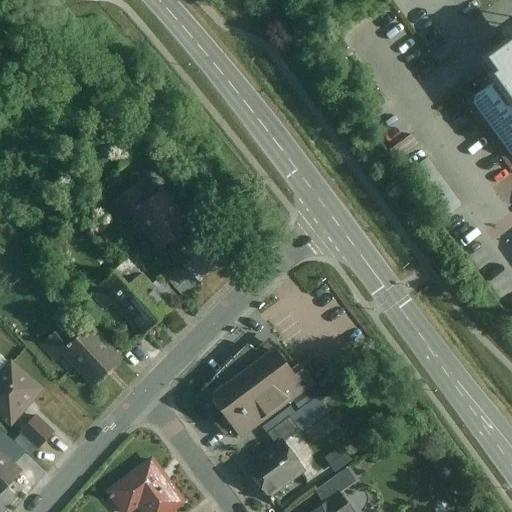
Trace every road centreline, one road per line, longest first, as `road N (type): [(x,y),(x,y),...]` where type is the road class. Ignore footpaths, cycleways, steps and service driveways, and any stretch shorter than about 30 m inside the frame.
road 1 (secondary): [(511,456),(335,218)]
road 2 (secondary): [(335,218),(159,0)]
road 3 (residential): [(147,396),(335,218)]
road 4 (residential): [(42,511),(147,396)]
road 5 (residential): [(234,511),(147,396)]
